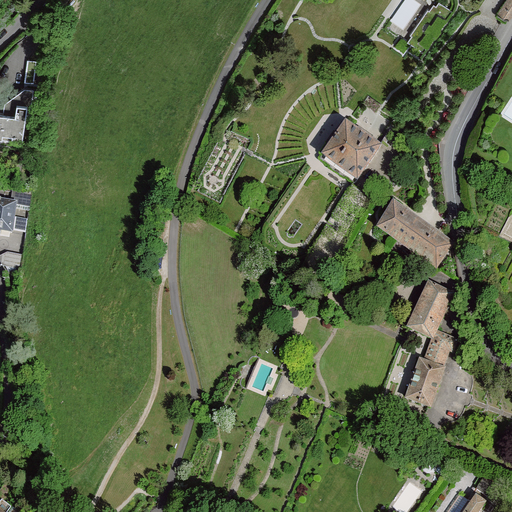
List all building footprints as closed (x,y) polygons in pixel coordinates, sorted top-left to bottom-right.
[(511,14),(511,0),(507,0),(498,15),(505,19),(507,19),(509,20),(511,14)] [(423,53),(452,11),(439,2),(437,6),(434,5),(430,11),(428,9),(411,35),(412,36),(408,42),(423,53)] [(3,116),(0,115),(0,145),(14,147),(14,143),(23,144),(27,113),(30,114),(33,92),(24,91),(4,105),(3,116)] [(381,147),(346,123),(322,158),(357,182),(381,147)] [(13,191),(11,203),(15,203),(15,205),(29,207),(30,207),(32,194),(13,191)] [(15,205),(15,203),(11,203),(0,201),(0,231),(0,230),(11,232),(15,205)] [(395,206),(379,229),(438,269),(454,245),(395,206)] [(15,216),(15,229),(29,230),(30,217),(15,216)] [(21,269),(23,255),(8,253),(0,256),(0,261),(3,266),(21,269)] [(454,296),(431,285),(410,330),(433,341),(437,333),(454,296)] [(433,341),(425,364),(443,371),(449,353),(454,353),(458,342),(437,333),(433,341)] [(422,363),(408,402),(429,409),(431,410),(445,372),(443,371),(425,364),(422,363)] [(422,470),(428,474),(434,472),(435,471),(444,478),(449,470),(428,456),(422,464),(422,470)] [(484,480),(477,489),(490,498),(496,488),(484,480)] [(479,511),(485,503),(474,495),(470,501),(473,503),(465,511),(479,511)] [(0,511),(8,511),(12,507),(3,501),(0,504),(0,511)]
